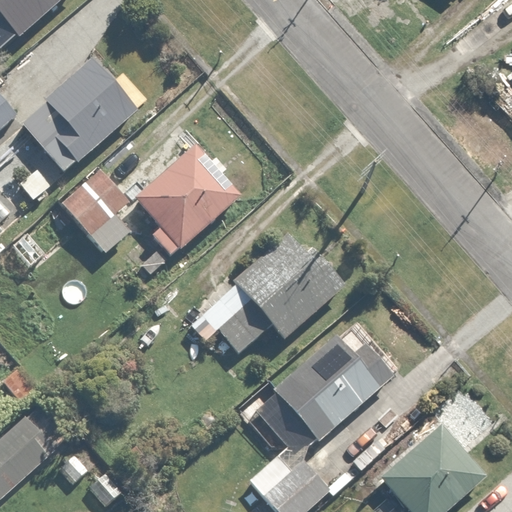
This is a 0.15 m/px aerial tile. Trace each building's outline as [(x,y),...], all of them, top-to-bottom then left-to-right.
[(0,0),(0,20),(14,36),(54,0),(0,0)] [(40,148),(60,171),(135,105),(90,54),(41,97),(52,109),(34,125),(48,141),(40,148)] [(189,141),(133,193),(161,223),(148,235),(168,256),(237,192),(189,141)] [(132,202),(100,166),(57,204),(101,254),(133,227),(120,213),(132,202)] [(290,228),(230,277),(250,300),(217,327),(245,362),(338,285),(290,228)] [(270,385),(297,418),(286,427),(302,446),(313,437),(317,441),(396,374),(349,318),(270,385)] [(10,365),(0,373),(0,385),(14,402),(30,388),(10,365)] [(35,404),(0,434),(0,489),(49,448),(39,436),(52,424),(35,404)] [(440,423),(376,477),(405,511),(442,511),(485,477),(440,423)] [(275,511),(303,511),(325,491),(296,462),(287,470),(270,452),(243,479),(275,511)] [(76,453),(57,466),(69,484),(88,470),(76,453)] [(105,472),(88,487),(104,506),(121,491),(105,472)]
